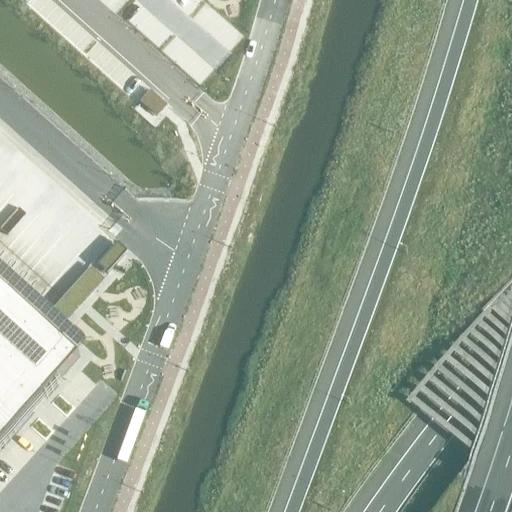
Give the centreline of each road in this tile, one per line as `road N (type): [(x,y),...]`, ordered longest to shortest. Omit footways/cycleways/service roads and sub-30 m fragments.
road 1 (motorway): [(470,0),(408,196),(291,511)]
road 2 (unclassified): [(95,511),(274,0)]
road 3 (motorway): [(511,351),(382,511)]
